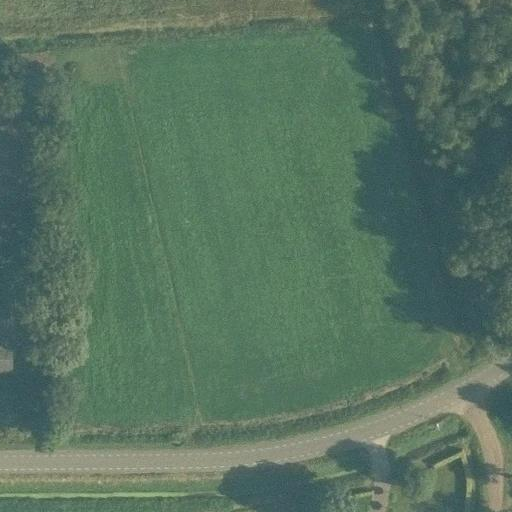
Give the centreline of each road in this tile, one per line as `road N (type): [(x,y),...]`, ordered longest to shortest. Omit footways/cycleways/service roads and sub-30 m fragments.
road 1 (unclassified): [(0,461),(261,454),(345,440),(408,418),(511,357)]
road 2 (track): [(498,511),(489,412),(469,386)]
